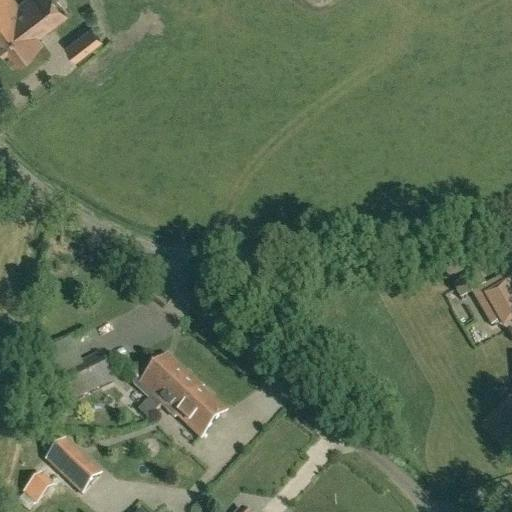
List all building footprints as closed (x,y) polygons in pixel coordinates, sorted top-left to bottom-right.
[(0,0),(0,44),(14,63),(42,42),(37,36),(66,14),(55,0),(23,0),(19,4),(15,0),(0,0)] [(91,28),(82,35),(66,48),(75,60),(101,40),(91,28)] [(485,288),(477,274),(452,288),(460,302),(473,294),(485,288)] [(492,327),(511,315),(511,278),(509,274),(485,288),(473,294),(492,327)] [(125,364),(142,357),(139,349),(122,356),(125,364)] [(99,355),(51,378),(64,406),(114,382),(99,355)] [(167,356),(153,371),(151,370),(156,364),(148,356),(131,374),(140,382),(148,373),(150,375),(140,385),(136,381),(135,382),(141,387),(138,390),(147,398),(150,395),(152,397),(139,412),(148,420),(162,406),(161,405),(176,389),(180,393),(192,380),(167,356)] [(203,389),(192,380),(180,393),(176,389),(161,405),(162,406),(175,419),(177,417),(201,439),(226,413),(201,391),(203,389)] [(484,426),(504,446),(509,451),(511,448),(511,398),(490,420),(484,426)] [(82,496),(101,475),(65,440),(45,462),(82,496)] [(331,480),(324,472),(342,455),(332,445),(316,460),(322,466),(301,485),(312,497),(331,480)] [(36,507),(55,488),(41,475),(23,494),(36,507)]
